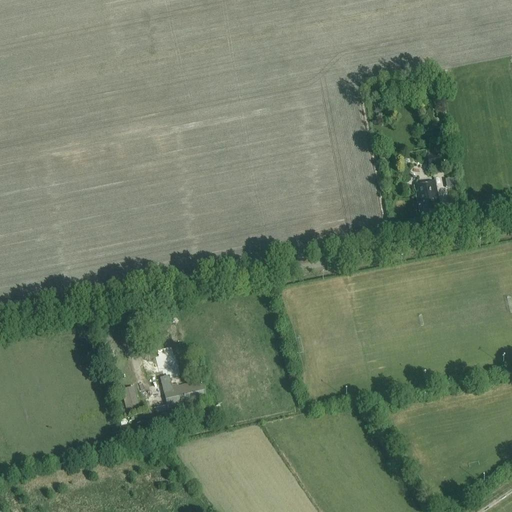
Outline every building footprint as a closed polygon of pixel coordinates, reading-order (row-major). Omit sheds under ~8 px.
[(378,155),(380,164),(388,162),(387,153),(381,154),(378,155)] [(427,157),(429,170),(442,168),(440,155),(427,157)] [(448,179),(450,188),(461,185),(459,177),(448,179)] [(438,212),(437,204),(439,204),(435,183),(415,187),(421,216),(438,212)] [(172,356),(170,348),(158,351),(159,356),(156,356),(161,379),(161,380),(168,410),(205,401),(202,386),(198,387),(197,383),(171,389),(169,378),(179,375),(175,355),(172,356)] [(134,389),(121,392),(126,411),(139,408),(134,389)]
